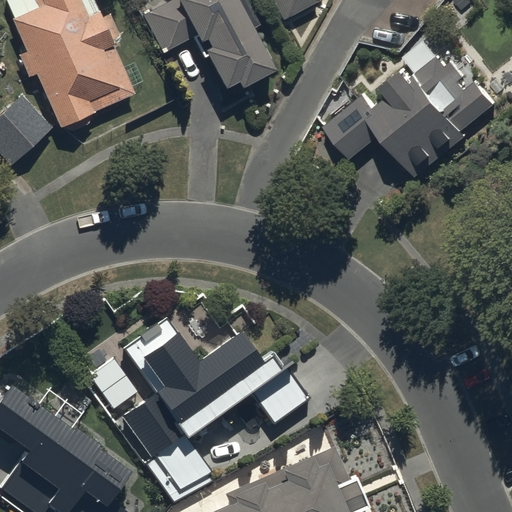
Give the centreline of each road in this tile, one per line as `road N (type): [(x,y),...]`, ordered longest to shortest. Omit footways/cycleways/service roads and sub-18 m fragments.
road 1 (residential): [(484,511),(420,372),(369,308),(318,269),(244,239)]
road 2 (residential): [(244,239),(283,117),(355,0)]
road 3 (residential): [(244,239),(104,239),(0,285)]
